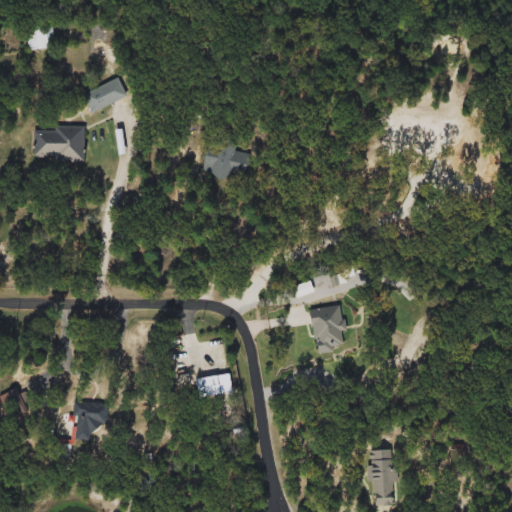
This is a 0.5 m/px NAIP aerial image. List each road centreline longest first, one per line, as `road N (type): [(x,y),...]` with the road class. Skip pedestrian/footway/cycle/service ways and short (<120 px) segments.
road 1 (residential): [(0,300),(193,302),(229,310),(248,338),(281,498)]
road 2 (residential): [(91,301),(132,112)]
road 3 (residential): [(204,303),(214,270),(210,244),(178,182)]
road 4 (residential): [(65,426),(55,386),(69,335),(60,301)]
